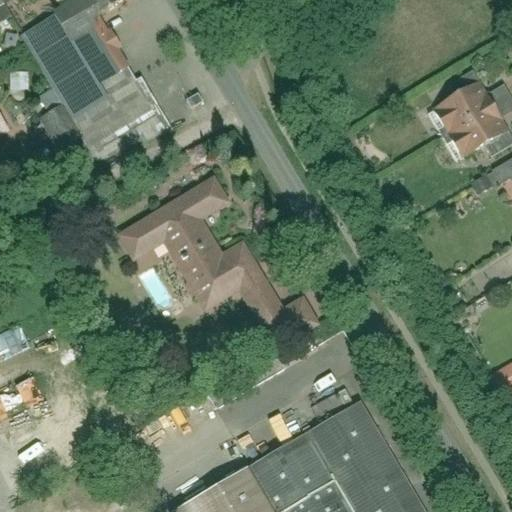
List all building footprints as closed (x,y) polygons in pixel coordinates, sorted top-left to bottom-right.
[(93,19),(81,0),(80,0),(57,14),(75,43),(99,29),(93,19)] [(81,0),(93,19),(124,0),(81,0)] [(75,43),(57,14),(25,33),(76,117),(108,98),(101,86),(75,43)] [(99,29),(75,43),(101,86),(135,66),(109,23),(99,29)] [(447,135),(501,108),(487,81),(434,109),(447,135)] [(0,108),(0,138),(13,130),(0,108)] [(463,165),(511,139),(511,129),(501,108),(447,135),(463,165)] [(213,184),(114,243),(131,272),(161,254),(202,322),(237,300),(274,361),(320,334),(302,305),(281,317),(241,249),(221,261),(201,228),(229,211),(213,184)] [(0,361),(40,345),(31,323),(0,336),(0,361)] [(511,363),(489,376),(505,404),(511,399),(511,363)] [(32,377),(0,393),(0,419),(43,399),(32,377)] [(311,408),(318,422),(356,403),(349,389),(311,408)] [(422,511),(360,407),(183,511),(422,511)] [(273,421),(263,425),(269,440),(279,436),(273,421)] [(123,442),(128,453),(150,444),(145,432),(123,442)]
